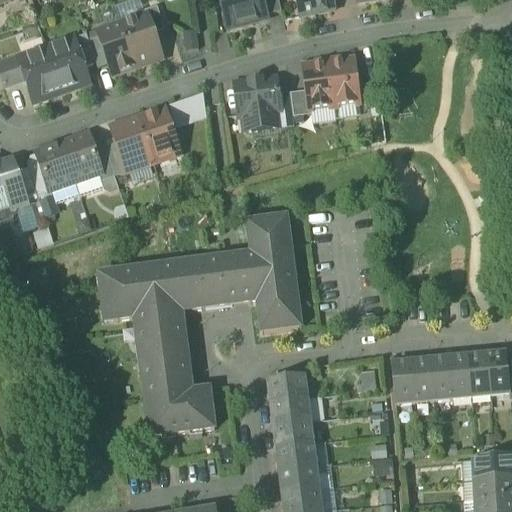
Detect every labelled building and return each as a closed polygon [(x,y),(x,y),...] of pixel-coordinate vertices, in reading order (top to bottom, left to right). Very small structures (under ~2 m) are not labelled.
[(221,0),(220,2),(228,33),(267,23),(266,19),(261,0),(221,0)] [(261,0),(266,19),(281,15),(277,0),(261,0)] [(297,6),(300,20),(335,14),(332,0),(291,0),(292,3),(297,6)] [(121,27),(145,19),(139,1),(115,9),(121,27)] [(147,18),(153,37),(165,33),(157,10),(145,14),(146,18),(147,18)] [(145,19),(121,27),(136,72),(162,63),(153,37),(147,18),(146,18),(145,19)] [(113,80),(136,72),(121,27),(98,34),(100,41),(109,69),(113,80)] [(185,56),(199,55),(197,34),(183,35),(185,56)] [(74,43),(83,71),(96,67),(86,38),(74,43)] [(89,45),(98,72),(109,69),(100,41),(89,45)] [(26,84),(34,106),(89,88),(83,71),(74,43),(19,61),(26,84)] [(0,67),(0,82),(3,92),(26,84),(19,61),(0,67)] [(353,64),(328,67),(334,111),(359,108),(356,89),(361,83),(355,79),(353,64)] [(311,114),(334,111),(328,67),(304,70),(307,95),(309,114),(311,114)] [(246,132),(251,136),(258,135),(262,130),(261,127),(276,125),(275,115),(280,115),(278,98),(276,83),(260,85),(260,83),(250,84),(250,86),(235,88),(239,120),(244,119),(246,132)] [(362,92),(365,112),(381,110),(377,86),(365,87),(362,92)] [(290,97),(293,121),(311,118),(311,114),(309,114),(307,95),(290,97)] [(280,115),(281,122),(293,121),(290,97),(278,98),(280,115)] [(203,98),(169,109),(176,132),(206,123),(203,98)] [(165,113),(138,122),(153,168),(180,159),(165,113)] [(127,177),(153,168),(138,122),(111,131),(115,142),(127,177)] [(89,139),(62,148),(75,187),(99,179),(102,178),(92,150),(89,139)] [(115,142),(104,146),(115,180),(127,177),(115,142)] [(101,185),(115,180),(104,146),(92,150),(102,178),(99,179),(101,185)] [(51,195),(75,187),(62,148),(36,157),(39,168),(49,196),(51,195)] [(0,216),(9,213),(9,214),(10,214),(27,208),(26,204),(17,176),(13,164),(1,168),(0,167),(0,216)] [(28,172),(38,200),(39,206),(54,201),(51,195),(49,196),(39,168),(28,172)] [(26,204),(38,200),(28,172),(17,176),(26,204)] [(75,187),(80,201),(81,203),(104,195),(101,185),(99,179),(75,187)] [(101,185),(104,195),(110,197),(120,194),(115,180),(101,185)] [(51,195),(54,201),(56,209),(80,201),(75,187),(51,195)] [(56,209),(54,201),(39,206),(45,223),(59,218),(56,209)] [(129,222),(125,208),(115,211),(113,218),(116,227),(129,222)] [(0,228),(13,224),(10,214),(9,214),(9,213),(0,216),(0,228)] [(251,259),(244,260),(250,307),(257,306),(261,337),(301,332),(298,313),(290,314),(289,302),(297,301),(295,284),(289,284),(287,272),(293,271),(291,253),(283,254),(281,242),(289,241),(287,222),(247,227),(251,259)] [(48,232),(32,237),(38,253),(54,248),(48,232)] [(232,309),(250,307),(244,260),(226,262),(232,309)] [(204,313),(232,309),(226,262),(198,266),(193,266),(190,264),(188,267),(152,272),(149,269),(147,272),(106,277),(108,292),(100,293),(102,311),(111,310),(112,325),(140,321),(176,317),(182,316),(181,308),(193,306),(194,314),(204,313)] [(177,326),(176,317),(140,321),(141,330),(135,331),(138,350),(146,349),(149,372),(141,373),(143,392),(149,392),(150,401),(144,401),(149,441),(162,439),(161,433),(173,432),(174,438),(190,436),(189,430),(201,428),(202,434),(214,433),(209,393),(186,396),(185,387),(191,386),(183,325),(177,326)] [(507,359),(487,361),(491,400),(510,399),(509,388),(507,359)] [(472,402),(491,400),(487,361),(468,362),(472,402)] [(453,404),(472,402),(468,362),(449,364),(453,404)] [(434,406),(453,404),(449,364),(430,366),(434,406)] [(415,407),(434,406),(430,366),(411,367),(415,407)] [(395,409),(415,407),(411,367),(391,369),(395,409)] [(362,377),(356,386),(358,397),(377,395),(375,376),(362,377)] [(267,385),(270,408),(307,403),(305,380),(267,385)] [(319,402),(307,403),(310,426),(322,425),(319,402)] [(273,431),(310,426),(307,403),(270,408),(273,431)] [(385,424),(369,426),(371,440),(387,438),(385,424)] [(273,431),(276,453),(313,449),(310,426),(273,431)] [(316,471),(329,470),(326,447),(313,449),(316,471)] [(386,448),(370,450),(371,463),(387,462),(386,448)] [(276,453),(278,476),(316,471),(313,449),(276,453)] [(511,461),(474,465),(475,486),(511,483),(511,461)] [(392,462),(371,465),(373,480),(393,479),(392,462)] [(475,486),(474,465),(462,466),(463,487),(475,486)] [(319,494),(334,492),(331,469),(329,470),(316,471),(319,494)] [(278,476),(281,499),(319,494),(316,471),(278,476)] [(511,483),(475,486),(476,506),(511,503),(511,483)] [(475,486),(463,487),(464,507),(476,506),(475,486)] [(321,511),(336,511),(334,492),(319,494),(321,511)] [(378,494),(379,508),(393,508),(392,493),(378,494)] [(281,499),(283,511),(321,511),(319,494),(281,499)] [(511,511),(511,503),(476,506),(476,511),(511,511)]
